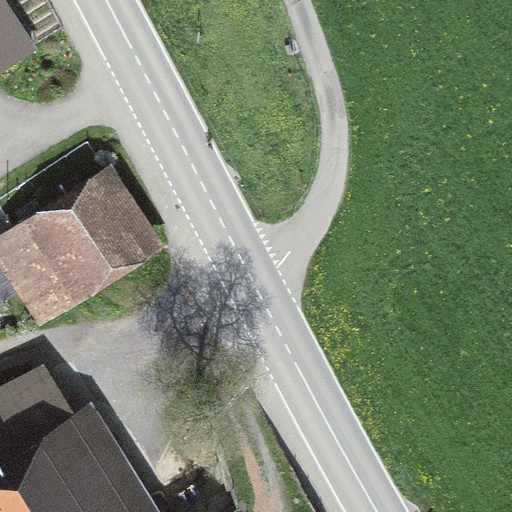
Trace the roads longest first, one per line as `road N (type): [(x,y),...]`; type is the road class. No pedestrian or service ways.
road 1 (secondary): [(378,511),(106,0)]
road 2 (track): [(0,358),(24,345),(99,356),(253,282)]
